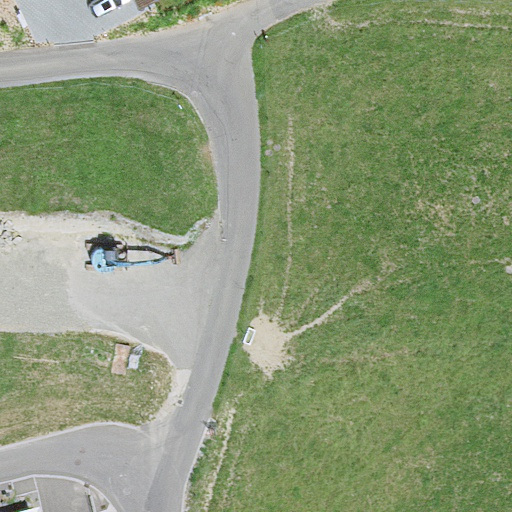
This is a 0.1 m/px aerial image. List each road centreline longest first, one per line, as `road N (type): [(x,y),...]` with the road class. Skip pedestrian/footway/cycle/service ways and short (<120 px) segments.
road 1 (unclassified): [(174,469),(232,251),(238,152),(225,96),(189,58),(140,53),(0,68)]
road 2 (residential): [(174,469),(74,456),(0,469)]
